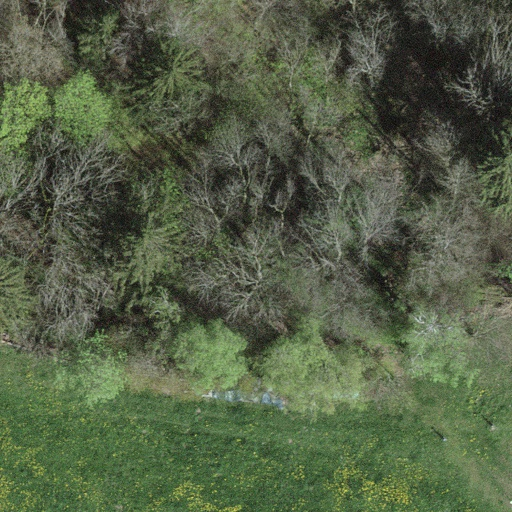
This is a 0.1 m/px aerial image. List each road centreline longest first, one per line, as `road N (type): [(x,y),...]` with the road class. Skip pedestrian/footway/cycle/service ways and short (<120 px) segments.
road 1 (track): [(475,511),(388,411),(350,351),(318,334),(217,316),(0,247)]
road 2 (track): [(116,287),(0,206)]
